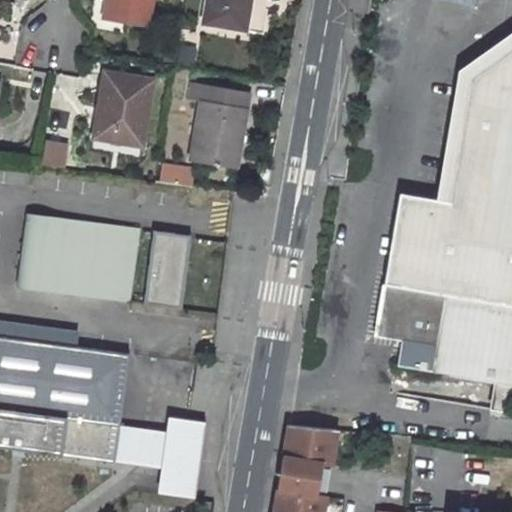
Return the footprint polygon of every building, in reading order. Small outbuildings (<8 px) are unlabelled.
[(149,25),(153,0),(108,0),(106,18),(149,25)] [(204,0),(201,22),(240,28),(245,0),(204,0)] [(511,34),(461,70),(438,198),(402,191),(386,283),(447,293),(433,374),(495,385),(491,408),(511,411),(511,34)] [(140,141),(152,78),(104,69),(98,98),(101,99),(98,115),(95,115),(92,134),(140,141)] [(188,160),(234,168),(249,91),(191,81),(189,98),(200,100),(188,160)] [(48,137),(43,162),(67,166),(72,141),(48,137)] [(163,159),(158,178),(192,187),(197,168),(163,159)] [(19,285),(129,302),(140,229),(29,214),(19,285)] [(143,304),(181,308),(191,237),(152,231),(143,304)] [(0,444),(13,447),(24,447),(64,454),(112,461),(118,426),(128,354),(3,337),(0,336),(0,318),(6,319),(12,283),(0,280),(0,444)] [(378,335),(406,340),(401,367),(433,374),(447,293),(386,283),(378,335)] [(197,499),(208,421),(186,418),(171,415),(160,493),(197,499)] [(340,432),(292,427),(289,442),(295,443),(293,460),(286,459),(280,492),(287,493),(284,509),(277,508),(276,511),(325,511),(328,499),(318,497),(324,466),(334,467),(340,432)] [(295,443),(289,442),(286,459),(293,460),(295,443)] [(328,499),(334,467),(324,466),(318,497),(328,499)] [(287,493),(280,492),(277,508),(284,509),(287,493)]
